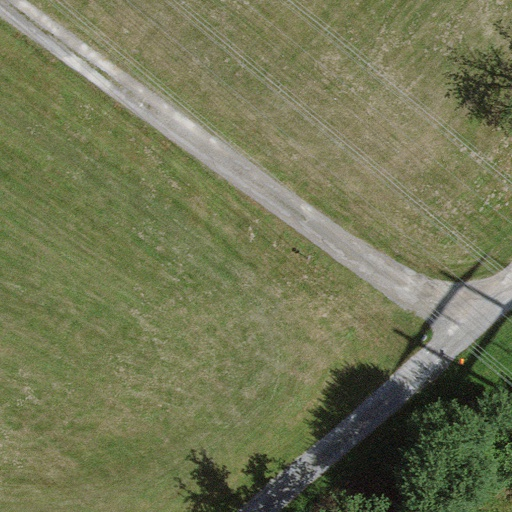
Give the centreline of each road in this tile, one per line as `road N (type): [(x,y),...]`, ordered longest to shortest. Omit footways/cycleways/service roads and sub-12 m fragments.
road 1 (track): [(6,0),(469,330)]
road 2 (unclassified): [(511,286),(257,511)]
